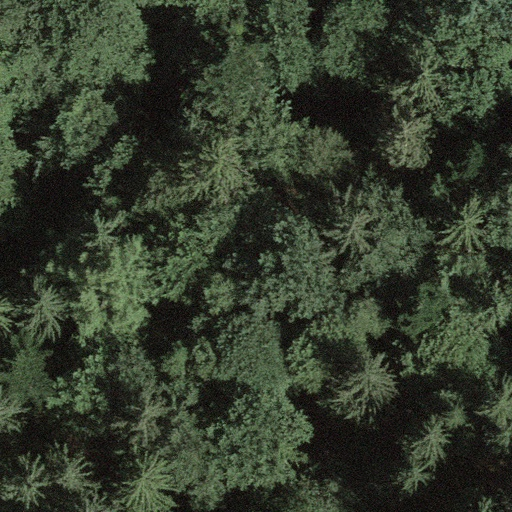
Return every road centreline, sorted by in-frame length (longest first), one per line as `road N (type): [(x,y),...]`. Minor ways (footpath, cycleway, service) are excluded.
road 1 (track): [(276,0),(98,94),(0,163)]
road 2 (track): [(511,376),(416,410),(242,511)]
